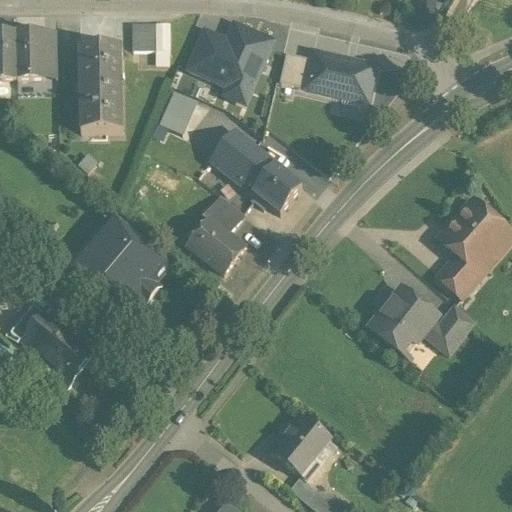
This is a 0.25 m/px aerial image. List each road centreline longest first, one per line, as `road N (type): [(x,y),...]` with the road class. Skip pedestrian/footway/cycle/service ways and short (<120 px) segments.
road 1 (residential): [(454,93),(438,51),(279,12),(0,11)]
road 2 (secondary): [(149,444),(353,198)]
road 3 (secondary): [(454,93),(362,173),(353,198)]
road 4 (secondary): [(353,198),(464,107)]
